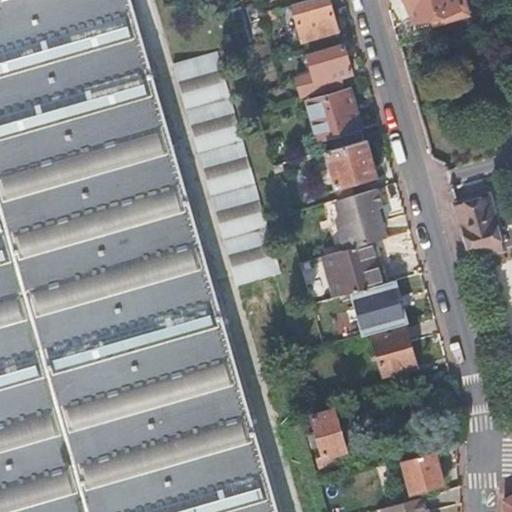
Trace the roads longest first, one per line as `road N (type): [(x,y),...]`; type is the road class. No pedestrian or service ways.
road 1 (unknown): [(139,0),(285,511)]
road 2 (unclassified): [(368,0),(483,421),(481,464)]
